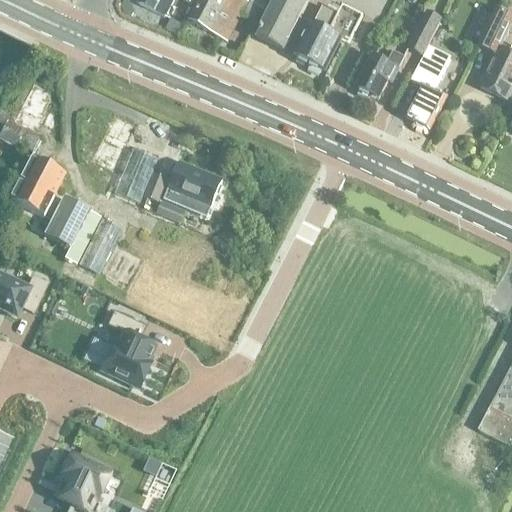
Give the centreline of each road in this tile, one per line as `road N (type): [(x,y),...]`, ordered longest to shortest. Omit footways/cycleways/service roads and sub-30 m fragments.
road 1 (secondary): [(347,150),(79,35)]
road 2 (unknown): [(72,53),(64,132),(72,171),(88,194),(126,218),(113,273)]
road 3 (residential): [(240,362),(148,416),(72,389)]
road 4 (secondary): [(511,229),(347,150)]
road 5 (residential): [(13,511),(72,389)]
road 6 (unknown): [(321,118),(382,0)]
road 7 (unclassified): [(347,150),(288,267)]
